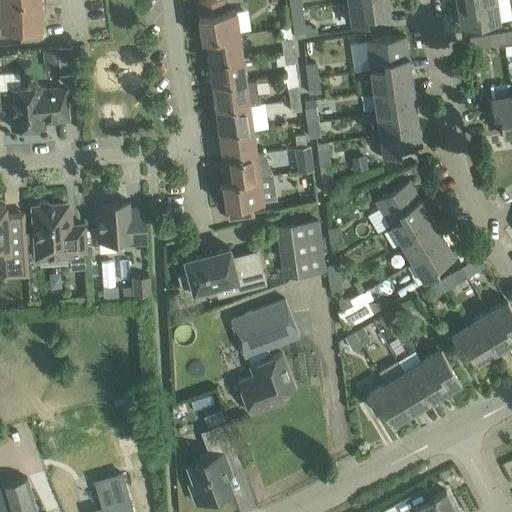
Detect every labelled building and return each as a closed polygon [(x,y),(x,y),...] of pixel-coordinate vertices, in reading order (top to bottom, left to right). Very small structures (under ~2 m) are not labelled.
[(201,0),(197,1),(202,38),(239,33),(236,8),(225,10),(223,0),(201,0)] [(290,0),(291,10),(303,8),(302,0),(290,0)] [(360,0),(348,2),(352,24),(375,20),(374,13),(390,11),(388,0),(360,0)] [(456,0),(458,11),(480,8),(479,1),(483,0),(456,0)] [(480,8),(458,11),(461,26),(500,20),(496,0),(483,0),(479,1),(480,8)] [(41,4),(1,6),(2,29),(21,28),(21,38),(42,37),(41,4)] [(303,8),(291,10),(295,36),(307,34),(303,8)] [(511,28),(503,30),(505,42),(511,40),(511,28)] [(503,30),(489,32),(491,44),(505,42),(503,30)] [(207,38),(210,61),(243,56),(239,33),(202,38),(203,39),(207,38)] [(405,34),(366,39),(371,69),(388,66),(387,59),(408,56),(405,34)] [(282,39),(283,51),(293,49),(292,37),(282,39)] [(58,49),(48,49),(49,65),(59,65),(59,67),(60,73),(74,72),(72,45),(58,46),(58,49)] [(293,49),(283,51),(285,63),(295,61),(293,49)] [(210,61),(213,85),(246,80),(243,56),(210,61)] [(388,66),(371,69),(374,90),(391,87),(390,80),(412,77),(408,56),(387,59),(388,66)] [(306,62),(308,77),(319,76),(317,60),(306,62)] [(319,76),(308,77),(310,93),(321,91),(319,76)] [(391,87),(374,90),(377,111),(395,109),(394,102),(415,98),(412,77),(390,80),(391,87)] [(213,85),(217,109),(249,104),(246,80),(213,85)] [(44,125),(44,119),(68,118),(66,87),(38,89),(38,85),(10,87),(13,127),(44,125)] [(288,86),(290,98),(300,97),(298,85),(288,86)] [(511,94),(511,93),(490,96),(493,119),(500,118),(503,134),(511,133),(511,94)] [(300,97),(290,98),(292,110),(302,109),(300,97)] [(304,99),(307,120),(319,119),(316,98),(304,99)] [(395,109),(377,111),(380,133),(398,130),(397,123),(418,120),(415,98),(394,102),(395,109)] [(217,109),(220,133),(253,128),(249,104),(217,109)] [(319,119),(307,120),(310,137),(321,135),(319,119)] [(398,130),(380,133),(383,155),(406,151),(405,144),(421,142),(418,120),(397,123),(398,130)] [(220,133),(223,156),(256,151),(253,128),(220,133)] [(295,134),(297,146),(307,144),(305,132),(295,134)] [(307,144),(297,146),(295,146),(299,170),(314,168),(311,144),(307,144)] [(317,149),(319,163),(332,162),(330,147),(317,149)] [(223,180),(257,176),(272,173),(265,151),(256,151),(223,156),(227,179),(223,180)] [(257,176),(223,180),(228,218),(254,214),(252,202),(263,200),(260,175),(257,176)] [(409,179),(375,199),(390,224),(406,215),(402,209),(421,197),(409,179)] [(406,215),(390,224),(402,243),(417,233),(413,227),(432,216),(421,197),(402,209),(406,215)] [(95,201),(97,221),(98,240),(115,238),(116,243),(147,241),(144,206),(129,207),(128,199),(95,201)] [(34,206),(37,256),(70,253),(70,251),(86,244),(85,224),(68,225),(67,203),(34,206)] [(0,204),(0,252),(1,252),(3,276),(29,274),(27,249),(25,229),(7,230),(5,204),(0,204)] [(417,233),(402,243),(413,261),(428,252),(424,246),(443,234),(432,216),(413,227),(417,233)] [(277,223),(284,275),(328,269),(321,217),(277,223)] [(328,226),(331,242),(343,240),(341,225),(328,226)] [(428,252),(413,261),(424,280),(444,268),(440,262),(454,253),(443,234),(424,246),(428,252)] [(189,272),(178,275),(183,292),(193,290),(193,291),(215,285),(242,278),(244,288),(266,283),(257,250),(232,257),(229,246),(185,258),(189,272)] [(481,256),(462,267),(467,276),(486,265),(481,256)] [(328,263),(330,278),(341,276),(339,261),(328,263)] [(467,276),(462,267),(445,277),(450,286),(467,276)] [(123,285),(124,294),(150,292),(149,275),(133,276),(133,284),(123,285)] [(341,276),(330,278),(332,293),(343,291),(341,276)] [(450,286),(445,277),(437,281),(442,290),(450,286)] [(340,296),(341,308),(356,307),(355,295),(340,296)] [(238,380),(250,412),(285,399),(283,392),(295,387),(282,351),(271,355),(268,347),(299,335),(285,297),(230,318),(245,356),(248,354),(251,363),(250,363),(254,374),(238,380)] [(511,306),(507,298),(488,310),(497,325),(503,321),(511,336),(511,306)] [(406,300),(392,308),(398,318),(412,310),(406,300)] [(398,318),(392,308),(379,316),(385,326),(398,318)] [(488,310),(470,321),(478,336),(485,332),(496,351),(511,341),(511,336),(503,321),(497,325),(488,310)] [(470,321),(451,333),(463,352),(469,348),(477,362),(496,351),(485,332),(478,336),(470,321)] [(364,324),(355,330),(362,343),(372,338),(364,324)] [(355,330),(346,335),(353,348),(362,343),(355,330)] [(441,347),(422,359),(431,374),(437,370),(449,389),(461,381),(441,347)] [(422,359),(404,370),(413,385),(419,382),(430,400),(449,389),(437,370),(431,374),(422,359)] [(404,370),(385,381),(394,396),(400,393),(412,411),(430,400),(419,382),(413,385),(404,370)] [(385,381),(366,393),(378,413),(384,409),(393,423),(412,411),(400,393),(394,396),(385,381)] [(232,473),(224,452),(237,447),(227,420),(202,429),(210,451),(201,454),(202,458),(187,464),(193,480),(189,482),(196,502),(233,488),(227,474),(232,473)] [(136,438),(124,441),(126,450),(139,446),(136,438)] [(103,505),(88,510),(88,511),(133,511),(122,470),(94,478),(103,505)] [(38,511),(28,476),(2,484),(10,511),(38,511)] [(423,488),(427,486),(427,485),(394,503),(399,511),(458,511),(446,489),(428,498),(423,488)]
